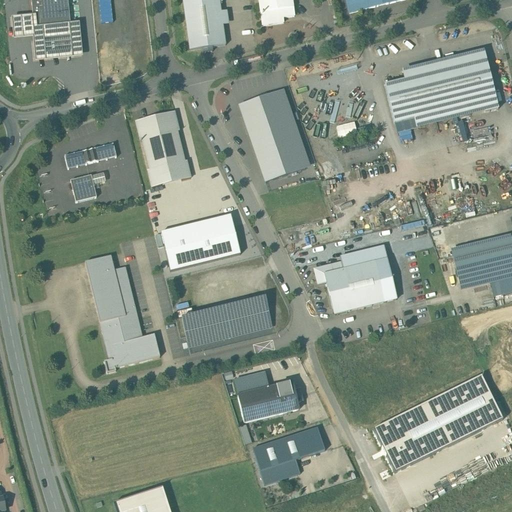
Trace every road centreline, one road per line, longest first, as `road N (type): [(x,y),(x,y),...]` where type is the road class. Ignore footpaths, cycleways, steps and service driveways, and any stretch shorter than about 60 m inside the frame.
road 1 (unclassified): [(181,80),(301,306),(306,337)]
road 2 (residential): [(434,18),(181,80)]
road 3 (primary): [(0,275),(56,511)]
road 4 (unclassified): [(306,337),(384,511)]
road 5 (residential): [(181,80),(13,126)]
road 6 (unclassified): [(306,337),(186,365)]
